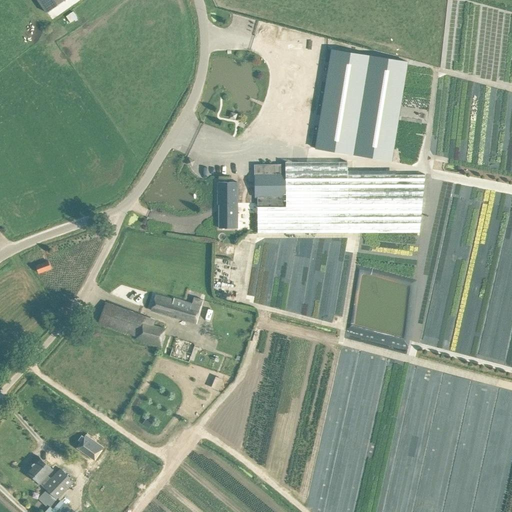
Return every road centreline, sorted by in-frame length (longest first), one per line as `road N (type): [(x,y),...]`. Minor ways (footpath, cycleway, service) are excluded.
road 1 (unclassified): [(0,395),(73,310),(125,206)]
road 2 (unclassified): [(125,206),(198,85),(204,40),(197,0)]
road 3 (unknown): [(261,143),(282,77),(280,58),(258,40),(204,40)]
road 4 (unclassified): [(0,257),(125,206)]
